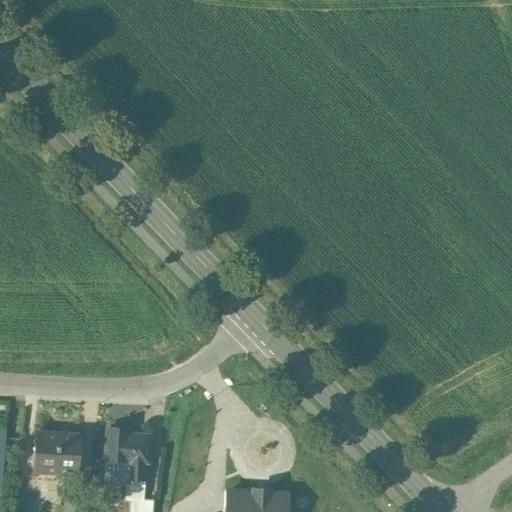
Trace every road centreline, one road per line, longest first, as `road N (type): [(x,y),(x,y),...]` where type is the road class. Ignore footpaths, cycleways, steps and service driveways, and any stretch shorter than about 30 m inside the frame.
road 1 (secondary): [(0,51),(263,327)]
road 2 (residential): [(263,327),(162,372),(0,375)]
road 3 (secondary): [(263,327),(441,511)]
